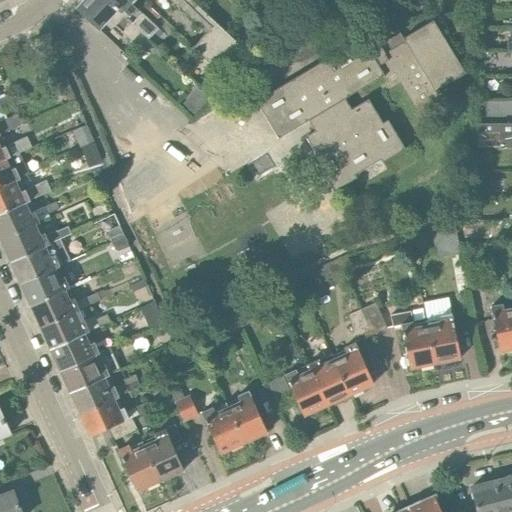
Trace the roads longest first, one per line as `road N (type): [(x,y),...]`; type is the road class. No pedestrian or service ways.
road 1 (tertiary): [(254,511),(389,449),(511,412)]
road 2 (residential): [(97,511),(0,302)]
